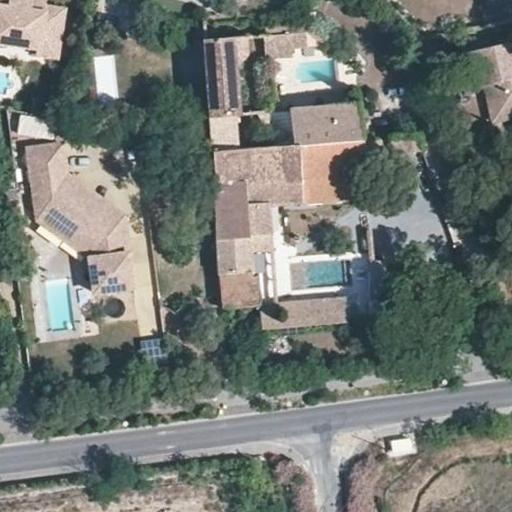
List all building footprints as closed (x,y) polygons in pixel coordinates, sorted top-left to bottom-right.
[(47,0),(0,0),(0,43),(56,53),(63,13),(46,10),(47,0)] [(288,33),(289,46),(307,45),(306,27),(288,29),(288,33)] [(288,33),(262,34),(264,60),(289,58),(289,46),(288,33)] [(237,112),(238,112),(234,60),(240,60),(246,54),(244,35),(202,39),(208,114),(211,114),(237,112)] [(511,38),(464,49),(471,86),(481,83),(484,98),(492,96),(496,116),(511,112),(511,38)] [(489,118),(496,116),(492,96),(484,98),(489,118)] [(288,109),(291,144),(362,138),(359,104),(288,109)] [(211,114),(213,150),(240,148),(237,112),(211,114)] [(35,118),(12,119),(14,145),(36,143),(35,118)] [(421,149),(418,135),(388,136),(389,151),(421,149)] [(270,233),(267,203),(366,198),(362,138),(291,144),(271,146),(240,148),(213,150),(211,150),(223,308),(258,305),(258,301),(258,275),(255,234),(270,233)] [(128,278),(120,217),(63,175),(59,145),(28,149),(36,220),(47,219),(84,248),(85,258),(91,300),(119,296),(117,280),(128,278)] [(84,248),(47,219),(36,220),(85,258),(84,248)] [(275,300),(270,233),(255,234),(258,275),(258,301),(258,305),(343,299),(343,294),(275,300)] [(130,295),(128,278),(117,280),(119,296),(130,295)] [(343,299),(258,305),(259,326),(345,320),(343,299)] [(283,340),(282,333),(271,335),(273,342),(283,340)] [(261,511),(261,496),(178,501),(179,511),(261,511)]
